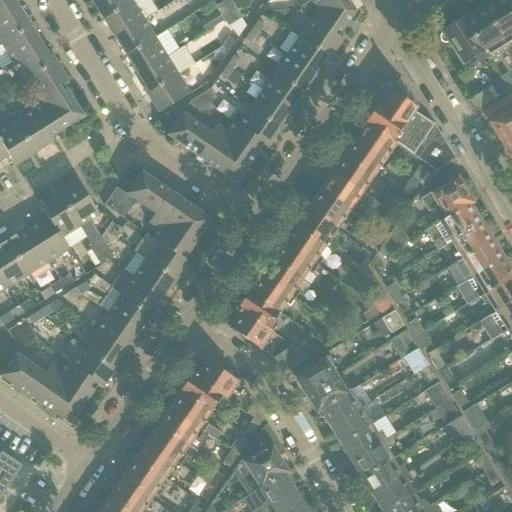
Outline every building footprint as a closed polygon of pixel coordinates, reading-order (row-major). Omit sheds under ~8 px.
[(0,0),(0,19),(19,8),(13,0),(0,0)] [(93,0),(91,2),(103,20),(132,2),(130,0),(93,0)] [(134,0),(132,2),(103,20),(114,39),(143,20),(157,12),(149,0),(134,0)] [(229,0),(226,0),(215,7),(218,12),(224,21),(237,13),(229,0)] [(300,13),(311,21),(312,19),(338,37),(355,12),(347,0),(314,0),(311,2),(310,1),(299,7),(300,13)] [(503,0),(498,0),(483,9),(505,44),(508,49),(511,45),(511,12),(503,0)] [(511,0),(503,0),(511,13),(511,0)] [(0,19),(0,43),(1,45),(30,26),(19,8),(0,19)] [(483,9),(464,22),(486,56),(489,62),(508,50),(483,9)] [(218,12),(199,24),(205,33),(224,21),(218,12)] [(237,13),(224,21),(227,27),(241,19),(237,13)] [(486,56),(464,22),(462,18),(441,31),(442,32),(440,36),(441,41),(444,43),(449,43),(449,44),(450,43),(463,64),(476,57),(478,61),(486,56)] [(311,21),(299,37),(330,58),(342,40),(338,37),(312,19),(311,21)] [(114,39),(125,57),(155,39),(143,20),(114,39)] [(257,21),(251,30),(258,35),(264,26),(257,21)] [(12,63),(12,64),(42,45),(30,26),(1,45),(12,63)] [(251,30),(244,40),(244,41),(251,45),(258,35),(251,30)] [(155,39),(125,57),(137,75),(166,57),(178,50),(167,31),(155,39)] [(228,37),(221,47),(229,52),(236,42),(228,37)] [(299,37),(287,55),(315,75),(323,64),(325,65),(330,58),(299,37)] [(1,45),(0,45),(0,70),(12,63),(1,45)] [(12,64),(24,82),(56,63),(51,55),(49,56),(42,45),(12,64)] [(287,55),(274,73),(303,93),(315,75),(287,55)] [(142,88),(146,95),(178,76),(166,57),(137,75),(144,87),(142,88)] [(232,57),(226,66),(233,71),(240,61),(232,57)] [(22,103),(25,108),(59,86),(63,84),(67,81),(56,63),(24,82),(33,96),(22,103)] [(226,66),(219,76),(220,77),(226,81),(233,71),(226,66)] [(274,73),(262,91),(291,111),(303,93),(274,73)] [(511,81),(507,74),(499,79),(507,92),(511,88),(511,81)] [(178,76),(146,95),(158,114),(190,94),(178,76)] [(474,99),(480,109),(505,93),(496,80),(488,85),(490,88),(474,99)] [(59,86),(25,108),(29,113),(35,124),(73,101),(67,91),(64,93),(59,86)] [(189,103),(166,136),(236,184),(252,162),(260,150),(255,147),(258,142),(237,127),(238,126),(233,122),(226,131),(217,124),(210,133),(200,126),(212,108),(209,103),(216,99),(210,89),(189,103)] [(262,91),(250,109),(280,130),(285,123),(283,122),(291,111),(262,91)] [(391,95),(381,109),(453,160),(455,159),(434,126),(414,111),(413,107),(410,105),(411,104),(398,94),(397,95),(396,95),(391,95)] [(511,94),(483,113),(501,142),(511,135),(511,94)] [(73,101),(35,124),(48,145),(53,142),(50,137),(83,117),(73,101)] [(377,107),(366,123),(397,144),(396,145),(434,171),(453,160),(381,109),(377,107)] [(250,109),(238,126),(237,127),(258,142),(268,148),(280,130),(250,109)] [(29,113),(12,124),(32,156),(48,145),(35,124),(29,113)] [(366,123),(355,139),(389,163),(394,156),(390,154),(396,145),(397,144),(366,123)] [(0,131),(0,142),(9,156),(12,162),(15,166),(32,156),(12,124),(8,126),(0,131)] [(511,159),(511,135),(501,142),(511,159)] [(355,139),(343,156),(374,177),(380,169),(384,171),(389,163),(355,139)] [(0,161),(9,156),(0,142),(0,161)] [(343,156),(332,172),(367,196),(371,189),(367,187),(374,177),(343,156)] [(151,240),(157,243),(183,261),(184,260),(211,220),(141,172),(126,194),(116,188),(103,206),(123,219),(135,201),(154,215),(148,224),(158,230),(151,240)] [(332,172),(321,188),(351,210),(357,201),(361,204),(367,196),(332,172)] [(413,174),(410,178),(418,184),(422,179),(413,174)] [(418,184),(410,178),(401,192),(409,198),(418,184)] [(429,196),(421,201),(428,212),(434,209),(442,223),(470,206),(474,203),(458,178),(441,188),(429,196)] [(79,184),(61,195),(80,226),(98,215),(79,184)] [(321,188),(308,207),(343,231),(349,222),(345,219),(351,210),(321,188)] [(43,206),(41,208),(44,213),(47,217),(49,216),(63,237),(80,226),(61,195),(43,206)] [(396,198),(388,211),(396,217),(405,204),(396,198)] [(437,251),(450,243),(481,223),(470,206),(442,223),(440,225),(439,225),(426,233),(437,251)] [(308,207),(295,226),(325,247),(331,239),(335,242),(343,231),(308,207)] [(396,217),(388,211),(378,226),(386,231),(396,217)] [(40,222),(28,229),(49,262),(70,249),(63,237),(49,216),(47,217),(40,222)] [(481,223),(450,243),(456,252),(453,255),(457,262),(492,241),(481,223)] [(384,242),(379,250),(384,258),(390,254),(408,242),(394,225),(384,242)] [(116,226),(109,235),(116,240),(119,236),(123,231),(122,230),(118,227),(116,226)] [(295,226),(283,242),(317,266),(322,259),(318,257),(325,247),(295,226)] [(28,229),(7,242),(28,275),(49,262),(28,229)] [(374,233),(365,246),(372,250),(374,249),(382,238),(374,233)] [(100,238),(91,244),(98,255),(108,249),(100,238)] [(457,262),(445,270),(456,287),(503,259),(492,241),(457,262)] [(7,242),(0,246),(0,276),(8,288),(28,275),(7,242)] [(283,242),(271,259),(302,280),(308,271),(312,274),(317,266),(283,242)] [(157,243),(145,260),(176,282),(188,264),(189,263),(184,260),(183,261),(157,243)] [(91,244),(88,246),(101,266),(113,258),(108,249),(98,255),(91,244)] [(361,248),(350,265),(359,272),(361,268),(369,256),(369,254),(361,248)] [(375,256),(370,264),(376,275),(384,270),(375,256)] [(271,259),(260,275),(294,299),(299,292),(295,290),(302,280),(271,259)] [(456,287),(455,288),(466,306),(479,298),(511,277),(511,273),(511,272),(503,259),(456,287)] [(145,260),(133,278),(161,298),(169,287),(171,288),(176,282),(145,260)] [(69,275),(61,280),(65,288),(74,282),(69,275)] [(260,275),(248,292),(279,313),(285,304),(289,306),(294,299),(260,275)] [(511,277),(479,298),(484,306),(488,304),(494,314),(511,302),(511,277)] [(133,278),(121,296),(149,315),(161,298),(133,278)] [(61,280),(49,287),(54,295),(65,288),(61,280)] [(83,283),(76,287),(82,295),(88,291),(83,283)] [(393,284),(385,289),(388,293),(394,303),(402,299),(395,288),(393,284)] [(82,295),(76,287),(66,294),(71,302),(80,296),(82,295)] [(82,295),(81,296),(99,309),(104,302),(88,291),(82,295)] [(381,291),(367,300),(372,308),(376,316),(377,316),(391,308),(381,291)] [(248,292),(236,308),(271,332),(272,331),(268,329),(279,313),(248,292)] [(121,296),(109,313),(137,333),(149,315),(121,296)] [(402,299),(394,303),(401,314),(408,310),(407,308),(405,304),(402,299)] [(28,301),(19,306),(24,314),(33,308),(28,301)] [(511,302),(494,314),(479,323),(490,341),(502,334),(511,327),(511,302)] [(49,305),(37,312),(42,319),(53,312),(49,305)] [(19,306),(0,318),(0,322),(3,327),(24,314),(19,306)] [(271,332),(236,308),(236,309),(238,310),(237,312),(239,313),(229,329),(267,355),(272,347),(265,341),(271,332)] [(372,308),(356,317),(357,318),(362,325),(376,316),(372,308)] [(390,334),(403,326),(394,311),(381,319),(382,320),(390,333),(390,334)] [(42,319),(37,312),(28,318),(32,325),(42,319)] [(109,313),(96,331),(125,350),(137,333),(109,313)] [(356,317),(338,329),(343,337),(361,325),(357,318),(356,317)] [(25,320),(6,332),(18,352),(37,340),(25,320)] [(381,338),(390,333),(382,320),(373,325),(381,338)] [(415,320),(407,325),(416,339),(424,334),(415,320)] [(510,339),(511,342),(511,327),(502,334),(507,342),(510,339)] [(338,329),(325,337),(330,345),(343,337),(338,329)] [(96,331),(84,348),(115,369),(119,364),(117,362),(125,350),(96,331)] [(390,341),(389,341),(400,360),(417,350),(406,331),(390,341)] [(424,334),(416,339),(423,350),(431,345),(424,334)] [(313,344),(301,352),(302,353),(306,359),(318,351),(313,344)] [(302,353),(292,346),(273,358),(274,362),(283,374),(306,359),(302,353)] [(84,348),(72,366),(98,384),(97,386),(102,389),(103,387),(115,369),(84,348)] [(11,360),(3,372),(12,378),(8,383),(61,419),(65,415),(74,421),(93,391),(89,388),(93,383),(97,386),(98,384),(72,366),(66,363),(60,372),(50,365),(44,374),(16,354),(11,360)] [(420,354),(412,359),(420,372),(421,371),(428,367),(420,354)] [(428,359),(437,375),(446,369),(436,354),(428,359)] [(295,378),(306,395),(337,376),(331,366),(335,364),(330,356),(295,378)] [(196,377),(194,375),(193,377),(224,399),(230,389),(238,394),(243,387),(207,362),(196,377)] [(421,371),(420,372),(428,384),(435,380),(436,379),(428,367),(421,371)] [(446,369),(437,375),(444,386),(453,381),(446,369)] [(191,376),(179,392),(211,414),(217,405),(219,406),(224,399),(193,377),(191,376)] [(316,413),(319,411),(351,391),(347,383),(343,385),(337,376),(306,395),(316,413)] [(438,383),(424,392),(434,410),(449,401),(438,383)] [(319,411),(330,428),(366,406),(361,398),(357,400),(351,391),(319,411)] [(460,391),(452,396),(460,409),(468,404),(460,391)] [(179,392),(168,409),(207,436),(215,441),(220,434),(204,423),(211,414),(179,392)] [(449,401),(434,410),(445,427),(459,418),(449,401)] [(251,407),(246,414),(253,419),(260,424),(264,422),(254,405),(251,407)] [(330,428),(341,445),(372,425),(366,416),(370,413),(366,406),(330,428)] [(470,408),(462,413),(470,426),(478,421),(470,408)] [(168,409),(156,425),(183,444),(188,447),(195,452),(207,436),(195,427),(168,409)] [(445,427),(444,428),(454,445),(463,439),(471,435),(460,417),(459,418),(445,427)] [(253,419),(244,431),(252,436),(252,437),(260,424),(253,419)] [(156,425),(145,442),(180,466),(185,458),(182,456),(188,447),(156,425)] [(341,445),(351,462),(387,440),(382,432),(378,434),(372,425),(341,445)] [(253,444),(236,469),(237,470),(243,466),(258,490),(283,475),(283,476),(287,474),(277,459),(284,454),(267,426),(264,428),(253,444)] [(477,435),(476,435),(486,450),(493,446),(484,430),(477,435)] [(471,435),(463,439),(470,450),(478,445),(471,435)] [(238,439),(230,451),(238,456),(246,445),(238,439)] [(351,462),(362,479),(393,459),(387,449),(391,447),(387,440),(351,462)] [(145,442),(134,458),(165,480),(172,470),(175,472),(180,466),(145,442)] [(493,446),(486,450),(492,462),(500,457),(493,446)] [(230,451),(222,464),(228,469),(229,469),(238,456),(230,451)] [(0,453),(0,477),(9,483),(10,484),(21,466),(20,466),(0,453)] [(483,456),(475,460),(484,474),(492,469),(483,456)] [(134,458),(121,477),(152,499),(154,496),(157,499),(162,492),(158,490),(165,480),(134,458)] [(362,479),(372,496),(408,473),(403,466),(399,468),(393,459),(362,479)] [(243,466),(237,470),(231,474),(246,498),(258,490),(243,466)] [(498,471),(507,487),(511,484),(511,477),(505,466),(498,471)] [(492,469),(484,474),(491,486),(499,481),(492,469)] [(216,472),(207,484),(215,490),(223,477),(216,472)] [(372,496),(382,511),(383,511),(414,493),(409,484),(413,481),(408,473),(372,496)] [(246,498),(243,500),(250,511),(262,511),(294,492),(283,476),(283,475),(258,490),(246,498)] [(0,498),(10,484),(9,483),(0,477),(0,498)] [(121,477),(107,496),(130,511),(143,511),(146,508),(149,511),(154,504),(151,501),(152,499),(121,477)] [(207,484),(199,496),(206,502),(215,490),(207,484)] [(497,493),(504,506),(511,501),(511,500),(505,488),(497,493)] [(299,511),(304,509),(294,492),(262,511),(299,511)] [(383,511),(421,511),(429,507),(428,507),(424,500),(420,503),(414,493),(383,511)] [(130,511),(107,496),(96,511),(130,511)] [(429,507),(421,511),(439,511),(434,503),(428,507),(429,507)]
